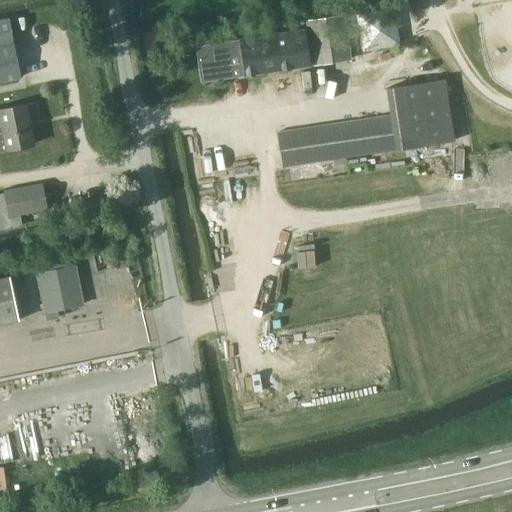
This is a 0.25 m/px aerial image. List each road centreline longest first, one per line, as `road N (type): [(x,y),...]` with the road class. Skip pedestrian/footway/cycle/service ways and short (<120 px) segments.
road 1 (unclassified): [(224,511),(115,0)]
road 2 (secondary): [(511,455),(419,479),(375,500)]
road 3 (secondary): [(375,500),(453,502),(511,487)]
